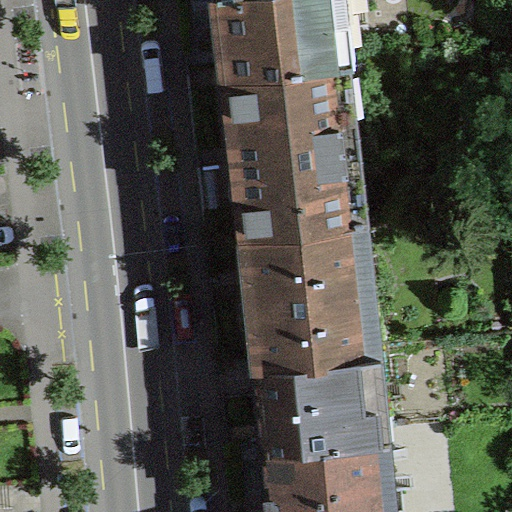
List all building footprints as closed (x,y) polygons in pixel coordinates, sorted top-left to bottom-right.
[(225,65),(333,52),(353,50),(354,48),(348,0),(217,0),(219,14),(225,65)] [(244,224),(352,212),(346,161),(360,159),(360,158),(354,102),(339,103),(333,52),(225,65),(233,130),(244,224)] [(258,353),(366,342),(352,212),(244,224),(249,273),(258,353)] [(266,437),(373,426),(376,426),(368,342),(366,342),(258,353),(260,380),(266,437)] [(381,511),(373,426),(266,437),(268,462),(270,485),(267,485),(269,511),(381,511)]
